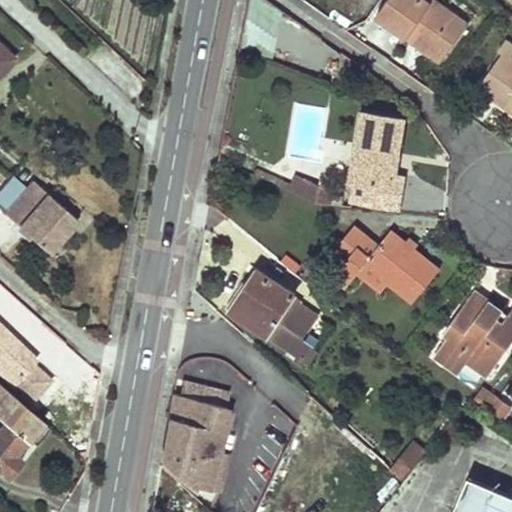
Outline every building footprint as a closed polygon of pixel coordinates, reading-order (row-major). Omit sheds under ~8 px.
[(273,0),(248,0),(239,49),(272,56),(282,2),(273,0)] [(389,0),(378,16),(408,37),(412,32),(445,55),(467,23),(439,3),(441,0),(389,0)] [(412,32),(408,37),(441,61),(445,55),(412,32)] [(504,53),(480,89),(511,111),(511,43),(507,40),(500,50),(504,53)] [(0,62),(8,53),(0,45),(0,62)] [(8,53),(0,62),(0,74),(15,59),(8,53)] [(406,119),(365,112),(360,141),(352,184),(402,192),(405,176),(396,175),(406,119)] [(294,174),(287,189),(295,193),(303,178),(294,174)] [(315,203),(317,204),(320,187),(303,178),(295,193),(315,203)] [(320,187),(317,204),(332,205),(335,188),(320,187)] [(20,252),(37,268),(66,236),(22,196),(0,220),(0,234),(14,247),(11,250),(17,256),(20,252)] [(356,227),(342,246),(351,254),(366,235),(356,227)] [(360,270),(366,263),(369,265),(390,281),(416,301),(440,270),(440,269),(415,249),(407,242),(392,232),(380,246),(366,235),(351,254),(342,246),(339,248),(338,261),(343,265),(335,275),(348,285),(360,270)] [(411,238),(407,242),(415,249),(419,244),(411,238)] [(308,260),(305,279),(306,280),(311,284),(322,272),(308,260)] [(369,265),(366,263),(360,270),(384,288),(390,281),(369,265)] [(232,310),(269,335),(293,352),(302,340),(310,328),(318,316),(293,299),(296,295),(259,271),(255,277),(232,310)] [(470,362),(489,375),(503,355),(511,343),(511,311),(510,315),(505,324),(498,319),(503,310),(476,291),(460,313),(446,333),(450,336),(436,355),(461,373),(470,362)] [(503,310),(498,319),(505,324),(510,315),(503,310)] [(51,384),(26,359),(19,353),(22,349),(0,328),(0,371),(41,409),(49,400),(42,393),(51,384)] [(322,337),(310,328),(302,340),(293,352),(298,355),(306,360),(322,337)] [(19,353),(26,359),(29,356),(22,349),(19,353)] [(306,360),(298,355),(295,360),(302,366),(306,360)] [(27,407),(0,385),(0,415),(7,421),(0,428),(0,468),(9,477),(23,462),(15,455),(30,439),(44,423),(27,407)] [(489,409),(497,398),(483,388),(475,398),(489,409)] [(173,393),(159,461),(194,491),(196,485),(208,488),(214,471),(223,473),(229,454),(219,452),(230,411),(225,407),(173,393)] [(497,398),(489,409),(502,418),(510,407),(497,398)] [(44,423),(30,439),(38,446),(51,430),(44,423)] [(426,452),(415,443),(409,450),(420,460),(426,452)] [(420,460),(409,450),(391,469),(403,479),(420,460)] [(214,471),(208,488),(218,491),(223,473),(214,471)] [(511,511),(511,486),(511,487),(509,492),(471,476),(455,511),(511,511)]
